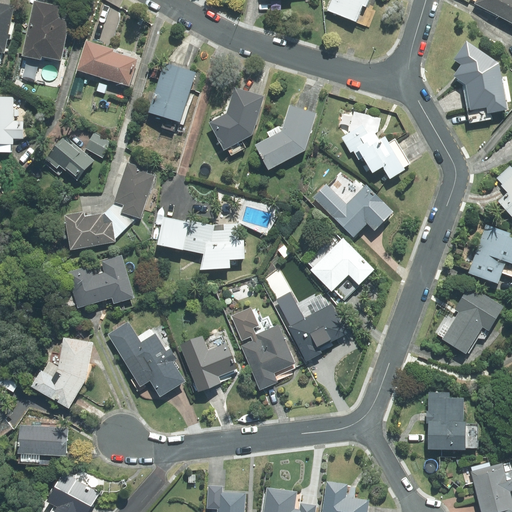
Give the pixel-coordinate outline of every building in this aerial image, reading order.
[(331,0),(327,10),(369,27),(375,11),(365,7),(368,0),(331,0)] [(511,0),(476,0),(475,4),(509,22),(511,16),(511,0)] [(61,7),(34,1),(22,56),(41,60),(42,56),(61,60),(70,20),(59,18),(61,7)] [(10,23),(14,6),(0,3),(0,52),(4,53),(5,51),(8,52),(14,23),(10,23)] [(125,52),(86,40),(77,69),(129,86),(137,59),(124,55),(125,52)] [(488,114),(507,111),(499,64),(467,42),(454,60),(462,65),(454,77),(466,85),(471,111),(487,108),(488,114)] [(195,73),(164,63),(148,112),(180,122),(195,73)] [(224,150),(228,148),(231,155),(245,148),(241,140),(252,135),(264,97),(235,88),(233,93),(230,92),(223,111),(211,118),(212,121),(210,122),(224,150)] [(14,95),(0,94),(0,151),(11,152),(11,144),(13,144),(13,139),(23,139),(23,121),(29,116),(29,102),(14,95)] [(256,145),(269,170),(305,150),(316,114),(289,106),(283,128),(278,126),(267,132),(269,137),(256,145)] [(381,118),(354,111),(349,133),(342,137),(351,152),(353,151),(359,160),(363,157),(373,173),(383,167),(390,179),(405,169),(404,168),(410,164),(395,139),(388,143),(385,137),(379,140),(375,133),(378,132),(381,118)] [(94,133),(85,148),(103,157),(111,142),(94,133)] [(94,160),(66,136),(43,162),(59,175),(64,169),(77,180),(94,160)] [(141,218),(155,176),(147,173),(148,169),(127,163),(114,202),(114,204),(109,208),(127,227),(137,217),(141,218)] [(498,201),(511,215),(511,167),(510,166),(496,178),(502,184),(501,185),(507,193),(498,201)] [(326,184),(313,197),(354,236),(367,223),(375,230),(393,212),(366,184),(365,186),(361,182),(359,183),(355,180),(353,182),(340,172),(328,186),(326,184)] [(83,212),(65,215),(71,250),(116,242),(115,239),(127,227),(109,208),(104,213),(84,216),(83,212)] [(157,244),(184,250),(189,222),(163,217),(157,244)] [(200,270),(230,268),(230,259),(244,259),(244,240),(238,241),(238,224),(224,225),(224,231),(214,231),(214,226),(190,221),(189,222),(184,250),(204,254),(200,270)] [(486,224),(468,273),(498,284),(502,273),(511,276),(511,237),(509,237),(510,233),(486,224)] [(313,268),(311,270),(332,290),(333,288),(344,299),(374,269),(343,239),(342,240),(334,232),(306,261),(313,268)] [(90,266),(67,272),(78,308),(112,298),(114,303),(134,298),(122,255),(101,261),(104,272),(93,276),(90,266)] [(458,312),(442,339),(466,354),(467,352),(469,353),(478,338),(484,339),(504,306),(469,285),(454,310),(458,312)] [(289,326),(288,327),(306,362),(322,353),(321,351),(332,345),(330,341),(346,333),(331,305),(329,306),(321,291),(300,303),(293,290),(275,299),(289,326)] [(252,341),(241,346),(260,390),(277,382),(277,380),(292,373),(291,370),(296,368),(278,325),(256,334),(253,328),(259,326),(251,308),(231,316),(242,342),(251,338),(252,341)] [(129,321),(108,334),(140,386),(150,381),(160,397),(185,381),(172,361),(176,359),(170,348),(166,351),(152,328),(138,336),(129,321)] [(202,336),(181,345),(199,391),(231,378),(230,374),(238,371),(223,336),(205,343),(202,336)] [(68,408),(86,379),(92,343),(64,338),(58,367),(49,362),(43,372),(41,370),(32,386),(68,408)] [(0,379),(0,384),(13,392),(18,384),(3,375),(0,379)] [(449,393),(428,393),(427,450),(466,450),(466,448),(477,448),(478,425),(466,425),(466,422),(463,422),(464,398),(449,398),(449,393)] [(0,437),(13,428),(5,418),(13,412),(0,395),(0,437)] [(53,455),(66,456),(68,428),(20,425),(18,454),(19,454),(18,463),(52,465),(53,455)] [(503,463),(471,471),(481,511),(511,511),(511,496),(510,491),(511,490),(511,470),(510,462),(503,464),(503,463)] [(88,511),(100,492),(64,472),(40,508),(42,511),(88,511)] [(348,484),(326,481),(321,511),(367,511),(370,500),(346,497),(348,484)] [(220,509),(222,492),(222,486),(208,485),(207,508),(217,509),(220,509)] [(316,511),(317,505),(300,503),(301,494),(297,493),(297,491),(266,487),(262,511),(316,511)] [(244,511),(245,493),(222,492),(220,509),(217,509),(217,511),(244,511)]
